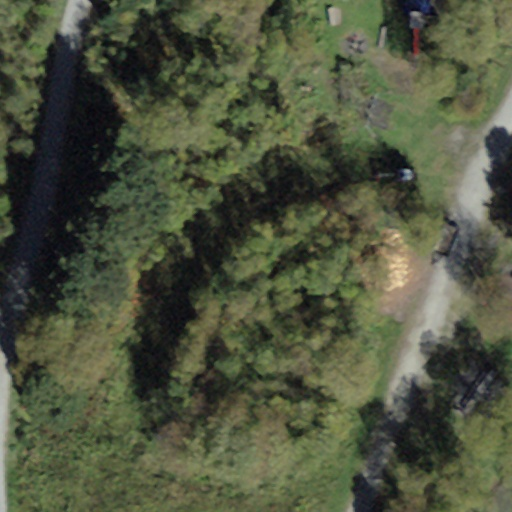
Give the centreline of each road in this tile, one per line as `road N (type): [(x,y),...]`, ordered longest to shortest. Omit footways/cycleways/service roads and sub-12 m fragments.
road 1 (track): [(511,113),(358,511)]
road 2 (track): [(0,356),(86,0)]
